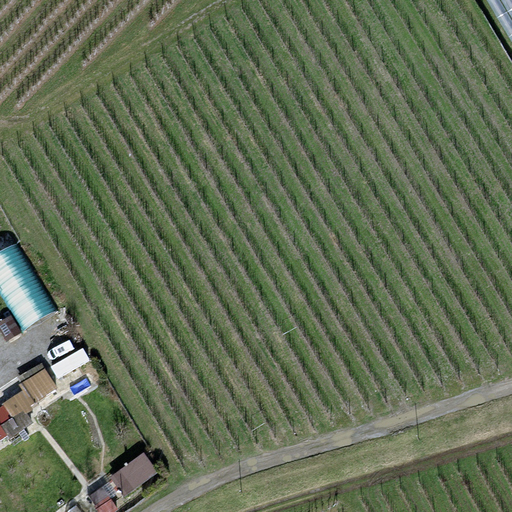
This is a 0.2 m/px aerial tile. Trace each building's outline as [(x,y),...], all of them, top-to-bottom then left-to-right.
[(511,0),(483,0),(511,48),(511,0)] [(0,285),(24,323),(57,303),(15,236),(0,245),(0,285)] [(27,388),(0,401),(0,436),(34,419),(25,402),(59,383),(46,358),(18,372),(27,388)] [(147,445),(114,467),(128,487),(160,465),(147,445)] [(104,511),(122,501),(108,476),(90,487),(104,511)]
